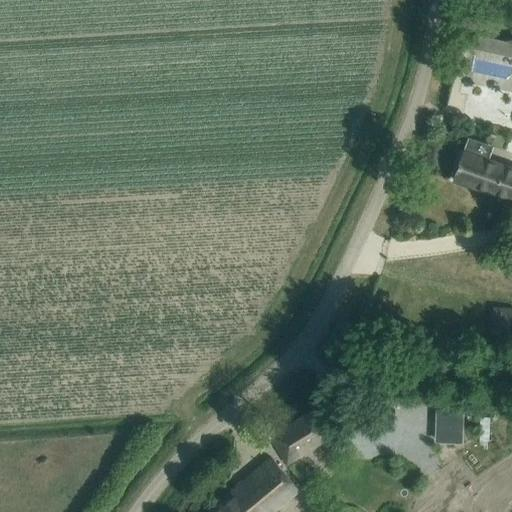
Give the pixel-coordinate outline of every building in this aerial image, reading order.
[(464,36),(461,47),(511,56),(511,41),(489,38),(464,36)] [(511,199),(511,167),(465,151),(455,179),(511,199)] [(511,308),(493,306),(491,327),(511,329),(511,308)] [(331,437),(314,410),(271,436),(287,463),(331,437)] [(271,511),(299,489),(272,457),(231,491),(234,494),(212,511),(271,511)]
